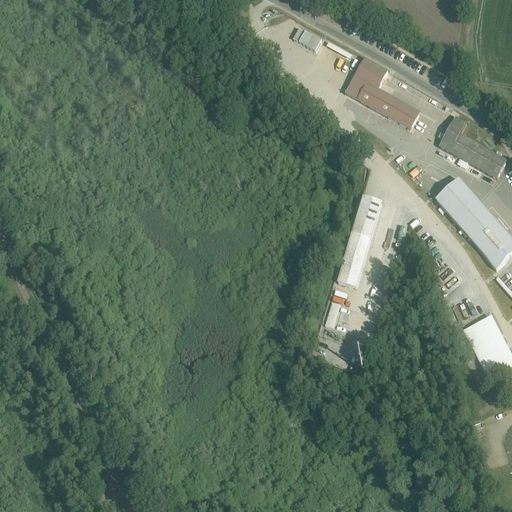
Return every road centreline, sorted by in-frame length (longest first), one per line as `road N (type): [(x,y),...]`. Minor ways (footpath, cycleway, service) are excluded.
road 1 (track): [(0,250),(135,511)]
road 2 (unclassified): [(511,151),(448,101),(270,0)]
road 3 (track): [(489,129),(469,46),(475,0)]
